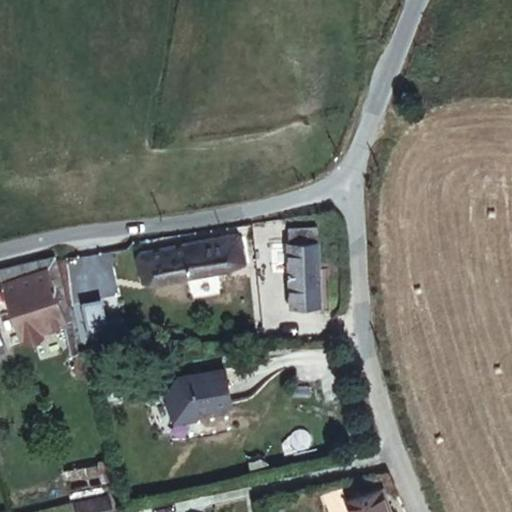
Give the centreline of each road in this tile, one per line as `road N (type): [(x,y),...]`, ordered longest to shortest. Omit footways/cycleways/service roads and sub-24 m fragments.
road 1 (unclassified): [(0,257),(352,183)]
road 2 (unclassified): [(420,511),(393,455),(373,381),(352,183)]
road 3 (unclassified): [(352,183),(415,0)]
